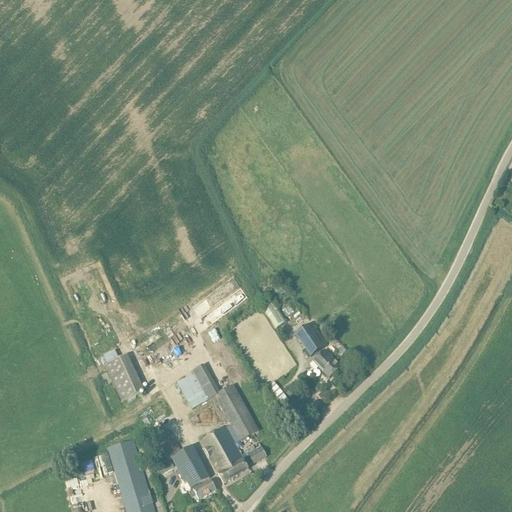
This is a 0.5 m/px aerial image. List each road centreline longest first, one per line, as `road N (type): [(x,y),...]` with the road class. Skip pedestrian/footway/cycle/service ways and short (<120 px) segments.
road 1 (unclassified): [(245,511),(402,350),(511,151)]
road 2 (unknown): [(225,511),(140,368)]
